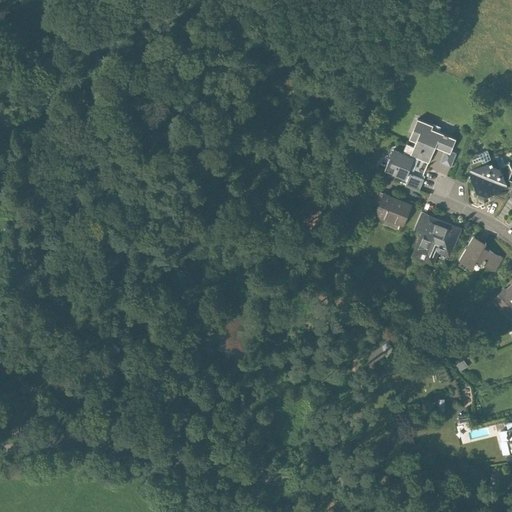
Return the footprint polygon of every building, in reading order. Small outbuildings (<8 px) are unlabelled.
[(417,141),(411,155),(430,162),(436,147),(445,151),(451,153),(452,151),(456,139),(432,129),(433,126),(418,120),(411,138),(417,141)] [(393,150),(390,157),(394,159),(391,166),(396,168),(393,175),(405,180),(414,159),(393,150)] [(452,151),(451,153),(445,151),(441,162),(452,166),(457,153),(452,151)] [(471,171),(482,198),(509,187),(498,160),(471,171)] [(412,205),(383,194),(374,216),(384,220),(385,218),(404,226),(412,205)] [(462,228),(424,213),(417,230),(424,233),(414,256),(434,264),(439,252),(450,256),(462,228)] [(487,244),(474,237),(461,262),(473,268),(477,260),(496,271),(503,258),(484,248),(487,244)] [(511,285),(506,290),(505,289),(493,301),(511,320),(511,285)] [(459,370),(471,366),(469,359),(456,363),(459,370)] [(476,469),(474,480),(481,481),(484,470),(476,469)] [(510,491),(511,484),(511,478),(493,472),(489,484),(510,491)]
